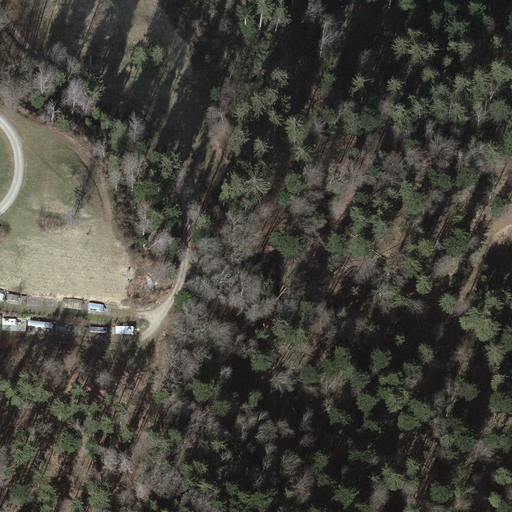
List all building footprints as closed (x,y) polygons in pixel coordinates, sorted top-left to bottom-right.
[(20,298),(7,296),(6,305),(19,306),(20,298)] [(40,300),(26,298),(25,306),(39,307),(40,300)] [(82,304),(64,302),(63,310),(81,313),(82,304)] [(21,320),(20,329),(43,332),(45,324),(21,320)] [(50,325),(50,332),(69,334),(69,326),(50,325)] [(79,327),(78,334),(100,335),(101,328),(79,327)]
